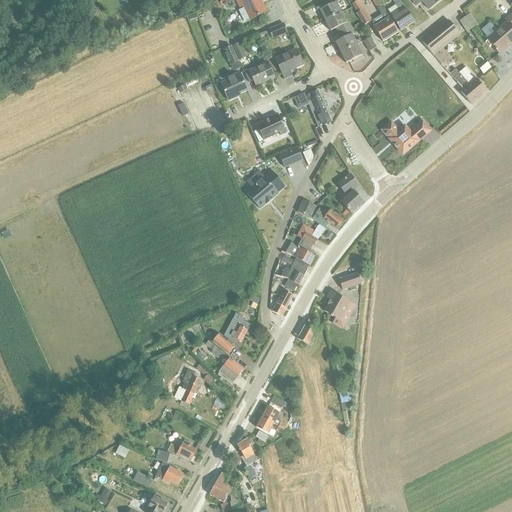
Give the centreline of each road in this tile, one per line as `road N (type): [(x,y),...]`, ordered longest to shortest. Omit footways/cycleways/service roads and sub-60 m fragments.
road 1 (track): [(227,119),(0,217)]
road 2 (residential): [(285,336),(267,323),(270,263),(290,207),(342,120)]
road 3 (tertiary): [(187,511),(285,336)]
road 4 (tertiary): [(285,336),(321,270),(390,190)]
road 5 (tertiary): [(390,190),(511,79)]
road 6 (residential): [(463,0),(393,50),(361,86)]
